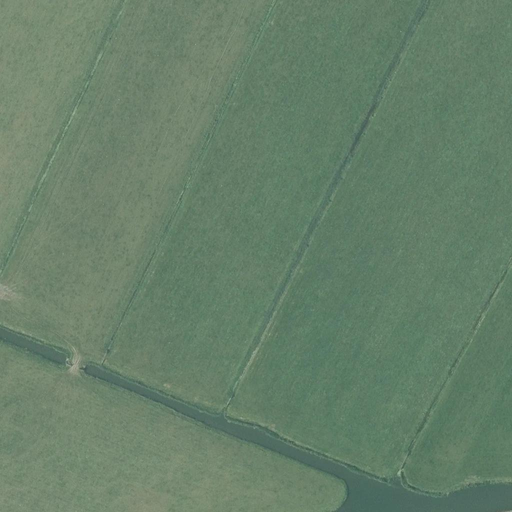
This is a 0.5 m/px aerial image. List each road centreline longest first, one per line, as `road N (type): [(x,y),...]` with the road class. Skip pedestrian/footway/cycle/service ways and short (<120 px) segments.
road 1 (track): [(92,337),(68,383),(300,511)]
road 2 (track): [(119,285),(92,337),(0,295)]
